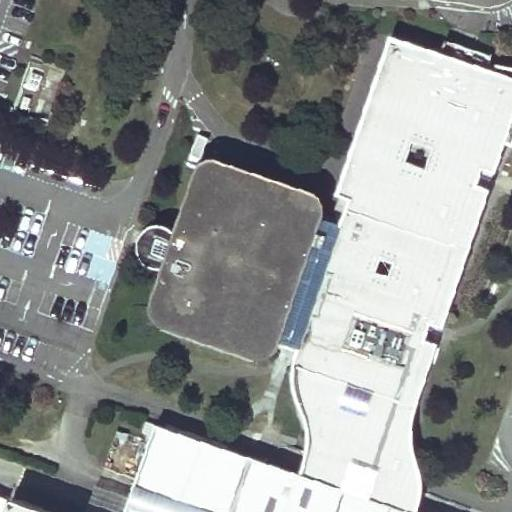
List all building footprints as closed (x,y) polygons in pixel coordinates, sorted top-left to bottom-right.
[(212,160),(206,163),(203,166),(182,237),(173,226),(163,222),(154,222),(141,227),(147,231),(144,241),(136,241),(140,253),(145,261),(154,266),(163,268),(172,265),(158,305),(158,309),(161,313),(166,316),(264,350),(272,348),(277,342),(281,332),(305,341),(301,351),(300,355),(300,357),(301,360),(303,361),(302,438),(305,444),(306,448),(306,456),(303,464),(298,471),(297,473),(157,425),(127,511),(56,511),(15,497),(8,511),(411,511),(412,510),(414,507),(418,499),(420,487),(415,472),(413,435),(417,405),(438,342),(426,338),(428,330),(431,322),(444,326),(491,187),(488,186),(478,182),(484,166),(494,170),(496,170),(506,141),(511,142),(511,75),(494,77),(493,83),(486,81),(493,63),(493,56),(489,53),(450,40),(447,42),(442,54),(394,37),(342,193),(343,194),(353,196),(346,219),(342,231),(318,222),(322,211),(323,204),(320,198),(318,195),(216,160),(212,160)] [(494,170),(484,166),(478,182),(488,186),(491,177),(494,170)] [(343,194),(337,215),(346,219),(353,196),(343,194)] [(322,211),(318,222),(342,231),(346,219),(322,211)] [(281,332),(277,342),(287,346),(301,351),(305,341),(281,332)] [(156,424),(148,422),(145,432),(153,434),(156,424)]
